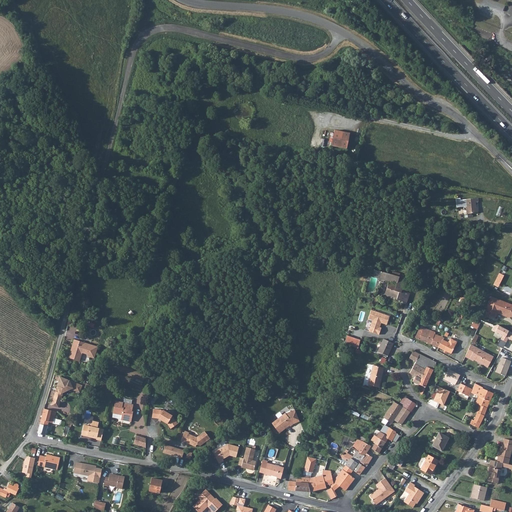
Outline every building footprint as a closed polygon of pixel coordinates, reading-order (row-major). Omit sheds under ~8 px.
[(335,130),(331,146),(347,149),(350,133),(335,130)] [(466,206),(467,214),(478,213),(478,208),(476,208),(476,202),(478,202),(478,199),(459,200),(459,198),(455,199),(456,208),(466,206)] [(401,279),(402,276),(373,269),(372,273),(375,274),(374,276),(399,283),(399,286),(390,283),(387,294),(399,297),(399,299),(409,302),(412,292),(404,290),(407,280),(401,279)] [(511,304),(492,296),(486,313),(496,317),(498,312),(498,311),(511,316),(511,304)] [(388,325),(391,316),(373,310),(370,318),(374,319),(370,331),(380,334),(383,328),(381,327),(382,323),(388,325)] [(474,319),(471,325),(477,329),(480,323),(474,319)] [(436,333),(436,331),(422,325),(417,337),(432,343),(436,333)] [(511,341),(511,332),(497,325),(493,333),(501,337),(496,346),(502,349),(507,340),(511,341)] [(442,339),(443,336),(436,333),(432,343),(439,347),(442,339)] [(348,335),(345,344),(359,349),(362,340),(348,335)] [(442,339),(439,347),(452,352),(457,340),(450,337),(448,341),(442,339)] [(74,339),(68,357),(80,361),(82,352),(88,354),(87,356),(94,358),(97,349),(94,348),(94,346),(85,343),(74,339)] [(385,339),(379,352),(389,356),(395,343),(394,343),(385,339)] [(471,344),(465,357),(470,359),(470,358),(474,360),(475,358),(482,362),(481,364),(488,367),(494,356),(487,353),(486,354),(479,350),(480,349),(471,344)] [(417,376),(415,381),(420,384),(427,368),(417,364),(421,354),(415,351),(411,358),(415,360),(414,361),(415,362),(412,368),(414,369),(412,373),(417,376)] [(427,368),(427,367),(431,359),(421,354),(417,364),(427,368)] [(500,358),(494,373),(505,377),(510,362),(500,358)] [(381,388),(386,369),(376,366),(371,385),(381,388)] [(434,370),(427,367),(427,368),(420,384),(420,385),(420,387),(420,390),(422,397),(423,398),(430,378),(434,370)] [(70,383),(69,380),(57,386),(58,388),(57,391),(55,392),(51,405),(58,407),(62,396),(63,394),(62,393),(71,389),(71,390),(74,391),(74,390),(79,392),(82,386),(75,383),(73,384),(70,383)] [(484,387),(477,383),(472,393),(480,396),(483,388),(484,387)] [(483,388),(480,396),(477,403),(481,405),(478,412),(478,413),(475,420),(473,419),(472,420),(471,423),(476,426),(477,423),(481,425),(488,409),(495,393),(483,388)] [(115,402),(112,414),(122,416),(121,421),(131,423),(133,413),(131,413),(131,411),(132,411),(133,406),(115,402)] [(408,418),(412,411),(401,404),(397,411),(400,413),(408,418)] [(44,408),(41,420),(48,422),(53,423),(54,419),(56,411),(44,408)] [(284,413),(272,424),(279,433),(285,428),(284,427),(288,424),(290,426),(293,424),(299,421),(294,410),(290,412),(291,415),(287,417),(285,414),(284,413)] [(153,411),(152,419),(158,420),(158,419),(160,420),(159,421),(166,425),(170,430),(177,425),(172,419),(171,418),(171,417),(162,412),(160,412),(153,411)] [(390,428),(394,431),(397,433),(401,436),(406,430),(402,427),(408,418),(400,413),(399,415),(398,417),(395,415),(392,420),(394,422),(390,428)] [(41,420),(37,433),(45,435),(48,422),(41,420)] [(96,440),(100,441),(103,431),(97,429),(98,424),(92,422),(91,428),(89,427),(88,432),(82,430),(81,436),(96,439),(96,440)] [(379,453),(386,442),(394,431),(390,428),(386,434),(382,431),(378,437),(379,437),(372,448),(377,451),(379,453)] [(184,432),(180,442),(184,444),(185,442),(187,443),(187,444),(195,447),(196,445),(199,446),(209,439),(204,432),(196,438),(188,434),(188,433),(184,432)] [(450,437),(440,432),(433,444),(443,450),(450,437)] [(145,441),(145,440),(135,437),(133,445),(144,449),(145,441)] [(365,456),(367,453),(369,449),(371,446),(363,442),(359,439),(354,447),(358,450),(357,451),(365,456)] [(502,448),(500,448),(496,460),(503,462),(508,463),(511,447),(511,440),(504,439),(502,448)] [(181,459),(183,452),(164,446),(162,454),(169,457),(170,456),(181,459)] [(239,448),(228,446),(215,454),(217,457),(219,456),(223,461),(228,458),(227,457),(229,456),(230,457),(236,458),(239,448)] [(368,466),(373,457),(367,453),(365,456),(357,451),(358,450),(354,447),(352,446),(349,450),(347,449),(346,452),(367,466),(368,466)] [(246,448),(244,459),(242,467),(242,468),(246,469),(248,468),(249,468),(249,469),(254,471),(256,462),(252,461),(255,450),(246,448)] [(345,455),(344,457),(343,456),(341,458),(343,459),(343,460),(348,463),(346,466),(354,471),(354,470),(361,475),(366,467),(359,463),(358,463),(351,458),(345,455)] [(41,456),(38,465),(58,470),(60,458),(55,457),(55,458),(47,456),(47,457),(41,456)] [(426,456),(419,470),(429,475),(436,461),(426,456)] [(317,459),(309,457),(304,475),(312,476),(313,472),(314,472),(317,459)] [(498,482),(502,465),(503,462),(496,460),(490,459),(489,466),(490,467),(487,480),(498,482)] [(263,461),(260,473),(265,474),(265,475),(270,476),(270,475),(278,477),(277,478),(282,479),(285,468),(268,464),(268,462),(263,461)] [(88,482),(99,484),(102,471),(96,469),(97,467),(76,463),(74,473),(89,476),(88,482)] [(340,476),(334,473),(332,474),(335,484),(333,484),(336,490),(338,490),(341,487),(347,491),(356,479),(351,475),(354,471),(346,466),(340,476)] [(334,499),(340,496),(339,496),(336,490),(333,484),(335,484),(332,474),(332,472),(326,470),(325,470),(324,475),(318,477),(321,490),(329,488),(328,486),(331,485),(333,489),(329,491),(334,499)] [(119,478),(110,475),(109,478),(105,477),(103,486),(107,487),(107,485),(116,487),(116,489),(122,490),(124,477),(119,476),(119,478)] [(297,482),(296,490),(312,492),(311,484),(311,478),(310,478),(310,477),(309,477),(309,478),(306,478),(306,476),(304,476),(304,477),(303,483),(297,482)] [(321,490),(318,477),(311,478),(311,484),(312,492),(321,490)] [(377,485),(380,489),(370,496),(377,505),(396,491),(386,478),(377,485)] [(152,479),(149,492),(159,494),(162,481),(152,479)] [(290,481),(289,490),(296,490),(297,482),(290,481)] [(415,486),(416,485),(411,482),(405,491),(409,494),(404,501),(413,507),(418,501),(419,502),(425,492),(415,486)] [(0,494),(5,498),(8,493),(10,493),(16,495),(19,488),(17,488),(18,486),(17,485),(17,484),(16,484),(15,484),(14,485),(14,486),(9,484),(7,490),(5,489),(4,490),(0,488),(0,494)] [(471,497),(484,500),(488,487),(474,484),(471,497)] [(203,511),(209,507),(213,511),(216,511),(219,509),(223,505),(218,500),(217,501),(206,489),(199,497),(201,499),(198,502),(194,507),(198,511),(203,511)] [(401,499),(404,501),(409,494),(405,492),(401,499)] [(234,497),(230,503),(239,506),(238,510),(241,511),(252,511),(253,509),(244,507),(246,499),(241,498),(241,499),(234,497)] [(506,502),(492,498),(490,505),(493,506),(505,509),(506,502)] [(96,500),(94,507),(103,511),(104,511),(106,503),(96,500)] [(16,511),(20,508),(12,503),(6,511),(16,511)] [(490,505),(482,503),(480,510),(489,511),(491,511),(493,506),(490,505)]
